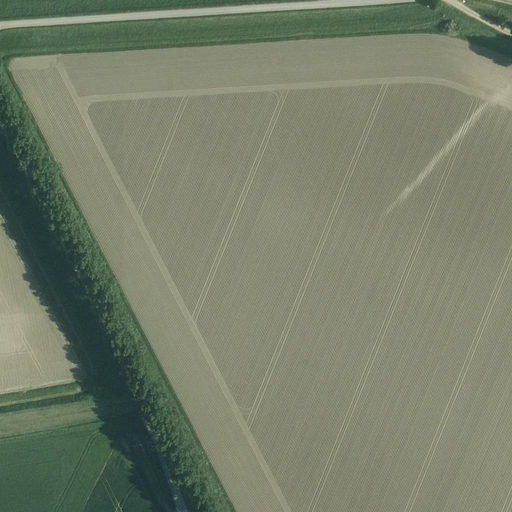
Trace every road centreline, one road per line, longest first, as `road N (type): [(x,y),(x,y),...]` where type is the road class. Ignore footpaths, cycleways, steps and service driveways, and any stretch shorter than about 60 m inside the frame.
road 1 (unclassified): [(182,511),(152,414),(0,116)]
road 2 (unclassified): [(0,26),(388,0)]
